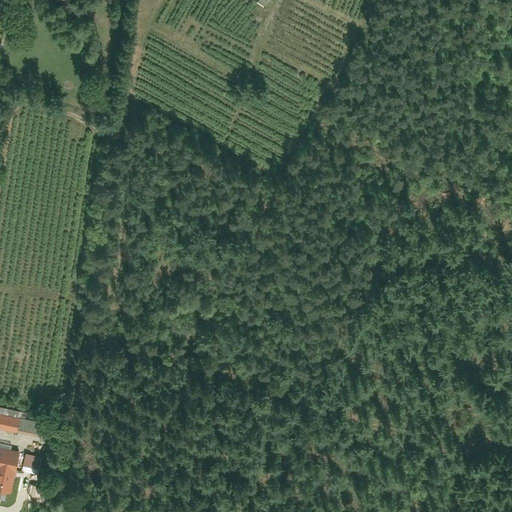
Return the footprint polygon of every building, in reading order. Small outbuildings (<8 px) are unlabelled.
[(271,0),(261,0),(259,4),(266,9),(272,0),(271,0)] [(27,413),(0,407),(0,415),(25,422),(27,413)] [(0,416),(0,432),(15,436),(18,420),(0,416)] [(44,426),(41,442),(55,444),(58,428),(44,426)] [(0,448),(0,467),(16,471),(20,454),(0,448)] [(29,454),(26,466),(40,469),(43,457),(29,454)]
